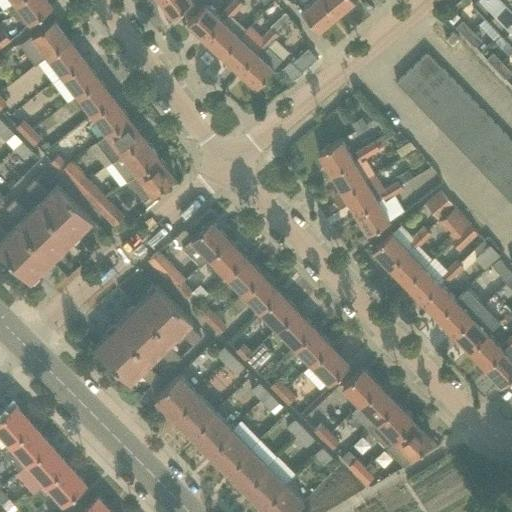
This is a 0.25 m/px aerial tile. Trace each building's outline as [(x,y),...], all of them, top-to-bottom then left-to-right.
[(52,3),(49,0),(15,0),(30,19),(52,3)] [(160,0),(172,15),(191,0),(160,0)] [(227,14),(239,0),(232,0),(223,10),(227,14)] [(244,2),(241,0),(239,0),(227,14),(231,17),(244,2)] [(311,0),(301,9),(318,29),(337,14),(325,0),(311,0)] [(325,0),(337,14),(352,0),(325,0)] [(501,0),(474,0),(487,14),(501,0)] [(511,0),(501,0),(487,14),(503,30),(511,20),(511,0)] [(204,38),(222,19),(205,3),(187,22),(204,38)] [(460,16),(452,7),(451,6),(444,13),(446,16),(453,23),(460,16)] [(239,70),(276,30),(289,15),(285,12),(271,26),(262,36),(250,24),(240,35),(239,35),(222,54),(239,70)] [(69,37),(54,17),(20,42),(36,63),(38,60),(69,37)] [(239,35),(222,19),(204,38),(222,54),(239,35)] [(456,26),(465,35),(472,28),(463,19),(456,26)] [(511,20),(503,30),(511,39),(511,20)] [(2,27),(0,28),(0,48),(11,39),(2,27)] [(472,28),(465,35),(475,45),(482,38),(472,28)] [(276,30),(239,70),(256,86),(274,66),(282,58),(268,45),(279,33),(276,30)] [(453,30),(452,31),(446,37),(452,45),(460,38),(453,30)] [(84,57),(69,37),(38,60),(53,80),(54,80),(84,57)] [(309,46),(294,60),(302,70),(303,71),(318,57),(309,46)] [(486,57),(496,67),(503,60),(493,50),(486,57)] [(435,74),(442,66),(428,51),(420,58),(435,74)] [(68,100),(76,93),(99,76),(84,57),(54,80),(68,100)] [(427,81),(435,74),(420,58),(412,66),(427,81)] [(511,69),(503,60),(496,67),(505,77),(511,70),(511,69)] [(427,81),(412,66),(404,73),(419,89),(427,81)] [(427,81),(434,89),(450,74),(442,66),(435,74),(427,81)] [(419,89),(404,73),(397,81),(411,96),(419,89)] [(442,97),(458,82),(450,74),(434,89),(442,97)] [(114,96),(99,76),(76,93),(91,113),(114,96)] [(427,81),(419,89),(411,96),(419,104),(434,89),(427,81)] [(450,105),(465,90),(458,82),(442,97),(450,105)] [(442,97),(434,89),(419,104),(427,112),(442,97)] [(457,113),(473,98),(465,90),(450,105),(457,113)] [(91,113),(106,132),(129,115),(114,96),(91,113)] [(450,105),(442,97),(427,112),(434,120),(450,105)] [(465,121),(480,106),(473,98),(457,113),(465,121)] [(450,105),(434,120),(442,128),(457,113),(450,105)] [(472,129),(488,114),(480,106),(465,121),(472,129)] [(457,113),(442,128),(449,136),(465,121),(457,113)] [(480,137),(495,122),(488,114),(472,129),(480,137)] [(105,165),(144,135),(129,115),(106,132),(97,140),(90,144),(105,165)] [(351,121),(357,132),(369,125),(363,115),(351,121)] [(25,134),(34,126),(25,117),(17,125),(25,134)] [(5,121),(0,127),(0,131),(8,139),(16,131),(5,121)] [(465,121),(449,136),(457,144),(472,129),(465,121)] [(487,145),(503,130),(495,122),(480,137),(487,145)] [(34,126),(25,134),(34,143),(42,136),(34,126)] [(472,129),(457,144),(464,151),(480,137),(472,129)] [(495,152),(511,138),(503,130),(487,145),(495,152)] [(159,155),(144,135),(105,165),(120,184),(127,179),(159,155)] [(464,151),(472,159),(487,145),(480,137),(464,151)] [(354,158),(341,138),(319,151),(331,172),(354,158)] [(374,139),(365,144),(371,154),(379,148),(379,147),(388,142),(386,138),(377,143),(374,139)] [(503,160),(511,151),(511,139),(511,138),(495,152),(503,160)] [(25,157),(33,149),(24,140),(15,148),(25,157)] [(410,140),(403,144),(408,151),(416,146),(410,140)] [(362,160),(366,157),(371,154),(365,144),(356,150),(359,155),(362,160)] [(472,159),(480,167),(495,152),(487,145),(472,159)] [(511,151),(503,160),(510,168),(511,166),(511,151)] [(480,167),(487,175),(503,160),(495,152),(480,167)] [(51,160),(60,169),(68,162),(59,153),(51,160)] [(158,198),(153,191),(174,175),(159,155),(127,179),(147,206),(158,198)] [(331,172),(343,191),(366,178),(375,172),(366,157),(362,160),(359,155),(354,158),(331,172)] [(88,178),(70,160),(68,162),(60,169),(77,186),(88,178)] [(487,175),(495,183),(510,168),(503,160),(487,175)] [(401,182),(413,176),(408,168),(397,175),(399,178),(400,179),(401,182)] [(495,183),(502,191),(511,181),(511,170),(510,168),(495,183)] [(93,218),(57,181),(48,190),(35,177),(27,186),(40,199),(36,202),(73,239),(93,218)] [(94,203),(105,195),(88,178),(77,186),(94,203)] [(366,178),(343,191),(356,212),(378,198),(366,178)] [(399,178),(389,183),(395,193),(405,188),(401,183),(400,179),(399,178)] [(511,181),(502,191),(510,199),(511,196),(511,181)] [(383,196),(378,199),(378,198),(356,212),(368,231),(405,209),(395,193),(389,183),(380,190),(383,196)] [(440,217),(455,203),(442,189),(426,201),(440,217)] [(122,229),(131,222),(123,214),(124,213),(105,195),(94,203),(114,223),(115,222),(122,229)] [(19,219),(16,222),(52,259),(73,239),(36,202),(27,211),(14,198),(6,206),(19,219)] [(438,219),(453,237),(469,221),(469,222),(471,220),(455,203),(440,217),(440,218),(438,219)] [(186,228),(176,237),(201,263),(229,236),(211,218),(192,236),(186,228)] [(469,221),(453,237),(454,237),(452,239),(460,248),(479,232),(469,222),(469,221)] [(0,224),(0,248),(31,280),(52,259),(16,222),(7,231),(0,224)] [(424,224),(416,231),(425,240),(433,233),(424,224)] [(409,247),(392,230),(373,249),(389,266),(409,247)] [(425,240),(416,231),(410,236),(408,238),(413,243),(417,247),(420,244),(421,244),(425,240)] [(201,264),(209,255),(226,273),(246,254),(229,236),(201,263),(201,264)] [(500,254),(490,244),(476,258),(485,268),(500,254)] [(425,264),(409,247),(389,266),(405,283),(425,264)] [(176,287),(184,280),(186,278),(159,249),(150,257),(149,258),(149,259),(176,287)] [(246,254),(226,273),(243,291),(263,272),(246,254)] [(457,258),(449,266),(456,273),(464,266),(457,258)] [(440,281),(425,264),(405,283),(421,299),(440,281)] [(456,273),(449,266),(447,268),(442,272),(445,276),(449,280),(456,273)] [(263,272),(243,291),(261,308),(280,289),(263,272)] [(185,296),(193,289),(184,280),(176,287),(185,296)] [(456,298),(440,281),(421,299),(437,316),(456,298)] [(196,329),(190,323),(193,320),(156,282),(136,303),(173,340),(181,331),(187,338),(196,329)] [(261,308),(277,326),(297,307),(280,289),(261,308)] [(472,314),(456,298),(437,316),(453,333),(472,314)] [(175,349),(169,343),(173,340),(136,303),(115,323),(152,360),(161,352),(167,358),(175,349)] [(210,323),(218,315),(209,306),(201,314),(210,323)] [(297,307),(277,326),(295,344),(315,325),(297,307)] [(469,349),(488,331),(472,314),(453,333),(469,349)] [(218,315),(210,323),(220,332),(227,324),(218,315)] [(154,369),(148,364),(152,360),(115,323),(94,344),(131,381),(140,372),(146,378),(154,369)] [(315,325),(295,344),(312,362),(332,343),(315,325)] [(196,329),(187,338),(193,344),(202,336),(196,329)] [(485,366),(504,348),(488,331),(469,349),(485,366)] [(246,357),(253,350),(244,340),(235,349),(245,358),(246,357)] [(274,351),(263,340),(253,350),(246,357),(257,369),(274,351)] [(332,343),(312,362),(304,370),(320,387),(329,378),(330,379),(349,361),(332,343)] [(226,362),(234,354),(224,344),(216,352),(226,362)] [(485,366),(502,383),(511,373),(511,355),(504,348),(485,366)] [(175,349),(167,358),(173,364),(181,356),(175,349)] [(236,372),(244,364),(234,354),(226,362),(236,372)] [(380,383),(362,364),(343,383),(360,402),(380,383)] [(154,369),(146,378),(152,384),(161,376),(154,369)] [(179,372),(155,397),(173,415),(197,391),(179,372)] [(271,384),(279,393),(287,386),(278,377),(271,384)] [(252,388),(262,398),(270,390),(260,380),(252,388)] [(361,402),(352,410),(369,428),(397,400),(380,383),(360,402),(361,402)] [(279,393),(288,402),(296,395),(287,386),(279,393)] [(271,407),(279,400),(270,390),(262,398),(271,407)] [(215,409),(197,391),(173,415),(190,433),(215,409)] [(414,418),(397,400),(369,428),(386,445),(414,418)] [(15,402),(0,414),(0,428),(11,441),(32,422),(15,402)] [(233,427),(215,409),(190,433),(208,451),(233,427)] [(287,425),(297,435),(305,427),(295,417),(287,425)] [(404,464),(413,454),(415,458),(439,444),(432,436),(414,418),(386,445),(390,449),(404,464)] [(315,429),(324,438),(331,430),(322,421),(315,429)] [(2,449),(20,469),(29,461),(50,442),(32,422),(11,441),(2,448),(2,449)] [(251,445),(233,427),(208,451),(226,469),(251,445)] [(307,445),(315,437),(305,427),(297,435),(307,445)] [(324,438),(333,447),(340,439),(331,430),(324,438)] [(47,481),(68,461),(50,442),(29,461),(47,481)] [(244,487),(268,463),(251,445),(226,469),(244,487)] [(325,463),(333,455),(322,445),(315,453),(325,463)] [(349,464),(358,473),(366,465),(357,456),(349,464)] [(68,461),(47,481),(65,500),(86,481),(68,461)] [(367,482),(368,481),(375,475),(371,471),(376,466),(370,461),(366,465),(358,473),(367,482)] [(286,481),(268,463),(244,487),(262,505),(286,481)] [(268,511),(291,511),(304,499),(286,481),(262,505),(268,511)] [(0,500),(2,503),(9,498),(1,487),(0,487),(0,500)] [(75,511),(113,511),(96,493),(75,511)]
